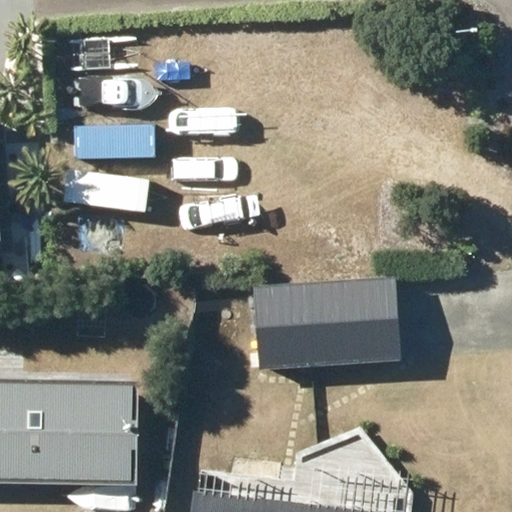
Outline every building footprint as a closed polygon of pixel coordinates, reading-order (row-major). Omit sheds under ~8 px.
[(192,34),(71,32),(71,68),(192,69),(192,34)] [(127,176),(71,182),(75,215),(130,210),(127,176)] [(48,234),(5,233),(5,275),(47,276),(48,234)] [(393,278),(254,289),(260,371),(399,361),(393,278)] [(136,385),(0,383),(0,484),(134,487),(136,385)] [(351,511),(191,495),(189,511),(351,511)]
